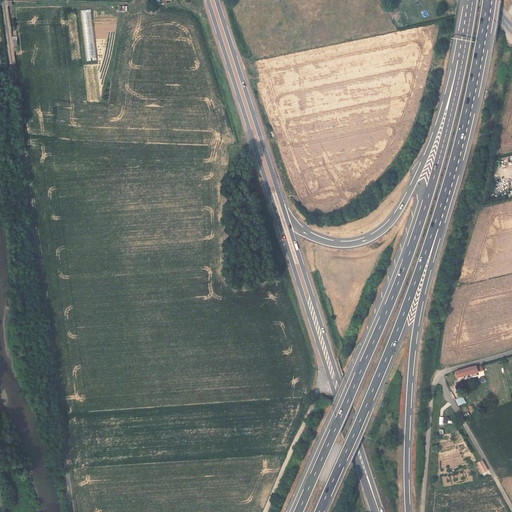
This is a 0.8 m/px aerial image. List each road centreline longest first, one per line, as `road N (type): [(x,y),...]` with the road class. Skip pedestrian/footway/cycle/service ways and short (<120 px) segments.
road 1 (motorway): [(472,0),(414,237),(298,511)]
road 2 (unclassified): [(3,0),(75,511)]
road 3 (primary): [(206,0),(325,376),(358,455)]
road 4 (motorway): [(472,0),(438,123),(395,216),(354,243),(313,237),(286,217)]
road 5 (motorway): [(319,511),(436,220)]
road 6 (motorway): [(408,511),(410,374),(436,220)]
road 7 (primary): [(358,455),(286,217)]
road 8 (primary): [(286,217),(220,0)]
road 9 (motorway): [(436,220),(488,0)]
road 10 (track): [(264,511),(331,363)]
road 11 (residential): [(438,375),(511,506)]
road 12 (residential): [(423,511),(438,375)]
